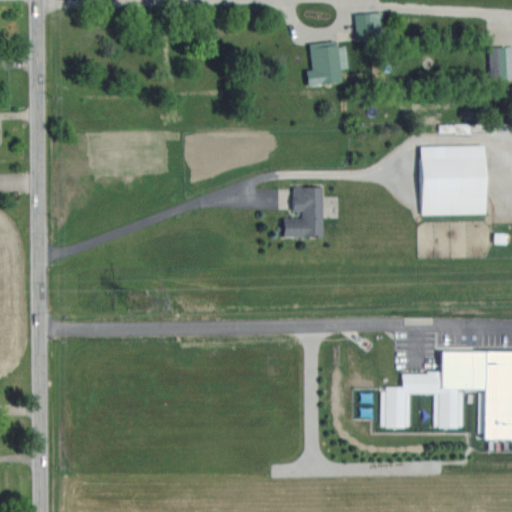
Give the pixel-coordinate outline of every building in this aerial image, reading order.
[(378,11),(350,13),(351,33),(379,31),(378,11)] [(316,82),(307,83),(306,69),(312,68),(309,42),(335,39),(336,45),(343,44),(345,65),(339,66),(340,79),(316,82)] [(510,77),(509,45),(485,45),(486,77),(510,77)] [(479,143),(415,144),(416,213),(481,212),(479,143)] [(310,184),(321,184),(321,235),(281,235),(281,217),(300,216),(300,209),(291,209),(291,184),(310,184)] [(511,349),(511,436),(481,436),(481,430),(478,430),(477,390),(481,390),(481,386),(456,386),(456,389),(460,389),(461,424),(432,424),(432,391),(408,391),(408,425),(379,425),(379,389),(383,389),(383,384),(400,384),(400,371),(425,371),(425,368),(438,368),(438,349),(511,349)]
